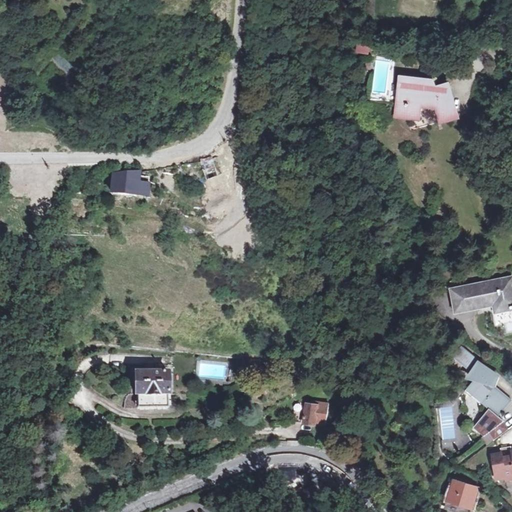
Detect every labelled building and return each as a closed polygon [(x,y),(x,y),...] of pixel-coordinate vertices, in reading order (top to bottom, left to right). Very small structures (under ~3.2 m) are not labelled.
[(359,44),(357,53),(370,56),(372,46),(359,44)] [(397,87),(393,101),(401,103),(398,114),(391,112),(390,117),(405,122),(403,130),(408,132),(421,135),(423,125),(441,130),(443,140),(461,138),(456,103),(435,103),(434,100),(420,97),(420,92),(397,87)] [(393,101),(391,112),(398,114),(401,103),(393,101)] [(405,122),(390,117),(387,126),(403,130),(405,122)] [(231,159),(229,156),(232,154),(226,144),(216,151),(223,163),(231,159)] [(220,177),(213,159),(201,163),(208,181),(220,177)] [(148,185),(139,184),(141,172),(114,175),(112,193),(146,196),(148,185)] [(511,308),(511,285),(510,279),(450,292),(453,304),(458,303),(460,311),(499,303),(501,311),(511,308)] [(469,340),(459,350),(480,371),(468,383),(489,404),(473,421),(474,423),(473,424),(480,431),(482,429),(489,437),(501,426),(503,425),(494,414),(511,397),(501,386),(511,376),(471,340),(469,340)] [(259,371),(260,361),(245,360),(244,370),(259,371)] [(167,396),(169,396),(169,373),(136,373),(135,396),(137,396),(137,410),(167,410),(167,396)] [(315,424),(326,426),(329,406),(327,405),(328,400),(320,399),(319,404),(315,403),(315,406),(307,405),(304,425),(315,427),(315,424)] [(296,406),(293,423),(301,424),(304,407),(296,406)] [(443,427),(453,426),(451,407),(440,408),(443,427)] [(451,429),(439,429),(439,439),(451,439),(451,429)] [(505,473),(511,471),(511,445),(509,446),(511,453),(501,455),(500,449),(489,451),(495,476),(505,473)] [(476,487),(450,481),(445,501),(470,509),(476,487)]
